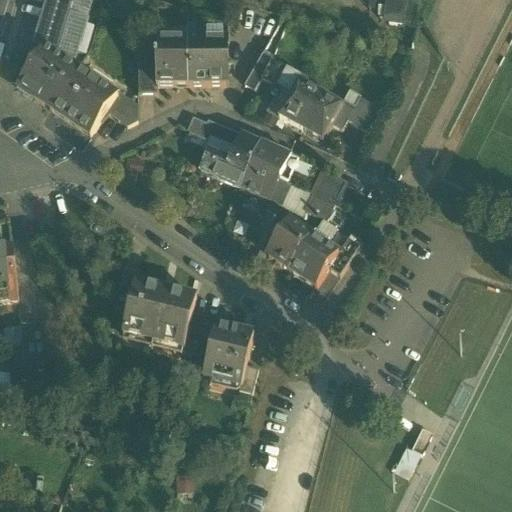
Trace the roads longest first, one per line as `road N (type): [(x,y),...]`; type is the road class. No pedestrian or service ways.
road 1 (residential): [(76,172),(311,339),(395,217),(387,189),(217,113),(192,110)]
road 2 (residential): [(192,110),(76,172)]
